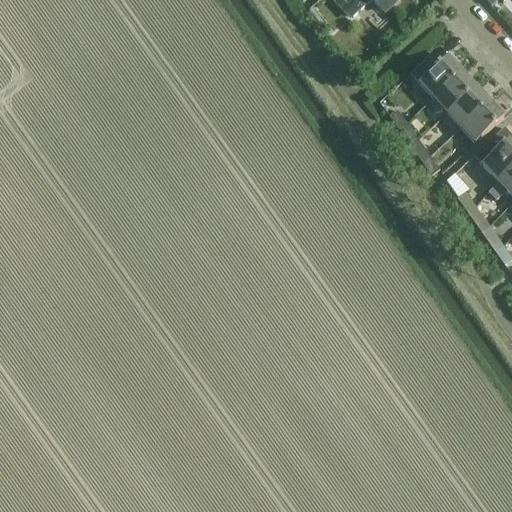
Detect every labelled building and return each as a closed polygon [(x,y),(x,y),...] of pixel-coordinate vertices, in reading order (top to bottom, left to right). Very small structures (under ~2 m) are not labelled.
[(334,0),(336,2),(353,20),(372,2),(384,15),(401,0),(334,0)] [(410,77),(433,102),(462,76),(447,60),(439,68),(430,59),(410,77)] [(475,91),(462,76),(433,102),(447,117),(475,91)] [(475,91),(447,117),(460,132),(489,106),(475,91)] [(503,121),(489,106),(460,132),(475,147),(503,121)] [(389,119),(398,132),(406,127),(397,114),(389,119)] [(406,127),(398,132),(407,145),(415,140),(406,127)] [(473,159),(498,186),(511,173),(511,139),(504,131),(473,159)] [(413,153),(422,166),(430,160),(421,147),(413,153)] [(430,160),(422,166),(431,179),(439,173),(430,160)] [(511,173),(498,186),(488,196),(495,204),(506,194),(511,201),(511,173)] [(457,202),(467,216),(475,211),(465,196),(457,202)] [(485,226),(475,211),(467,216),(478,231),(485,226)] [(498,234),(511,251),(511,227),(509,224),(498,234)] [(485,241),(495,255),(503,250),(492,236),(485,241)] [(511,265),(511,263),(503,250),(495,255),(505,270),(511,265)]
